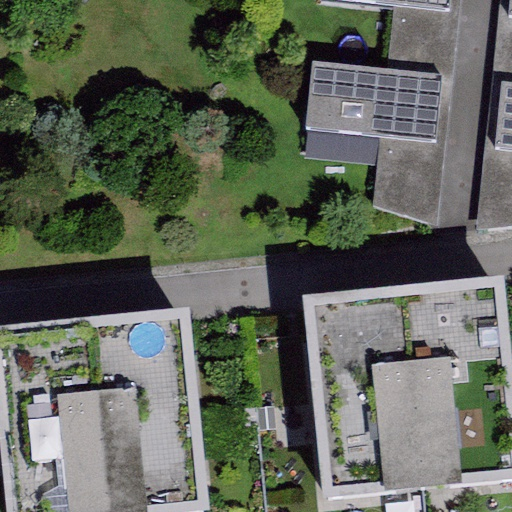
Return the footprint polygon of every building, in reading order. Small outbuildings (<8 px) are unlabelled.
[(445,0),(317,0),(317,5),(443,21),(445,0)] [(441,86),(314,71),(306,138),(433,153),(441,86)] [(511,91),(500,90),(493,156),(511,157),(511,91)] [(511,436),(498,299),(299,319),(319,511),(330,511),(511,493),(511,436)] [(202,511),(183,329),(0,347),(0,497),(1,511),(202,511)]
